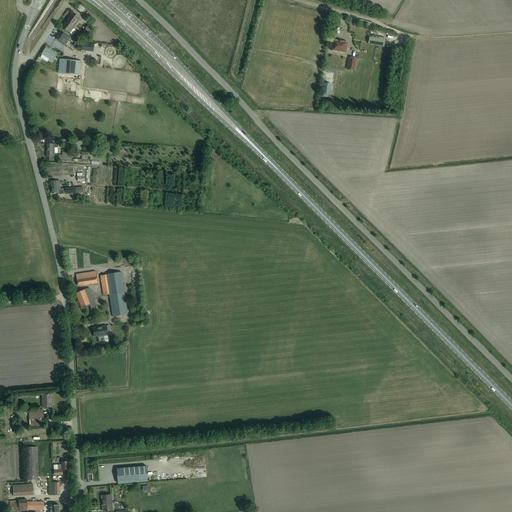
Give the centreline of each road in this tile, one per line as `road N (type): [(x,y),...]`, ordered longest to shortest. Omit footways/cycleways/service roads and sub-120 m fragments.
road 1 (unclassified): [(138,0),(511,379)]
road 2 (secondary): [(245,137),(511,405)]
road 3 (unclassified): [(65,296),(15,92),(16,57)]
road 4 (unclassified): [(79,511),(65,296)]
road 5 (secondary): [(100,6),(245,137)]
road 6 (secondary): [(245,137),(111,0)]
